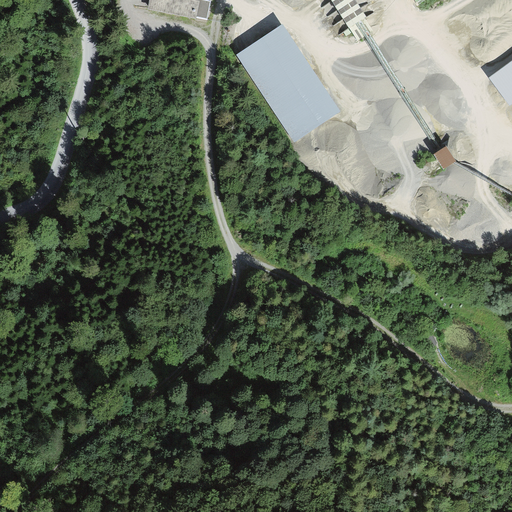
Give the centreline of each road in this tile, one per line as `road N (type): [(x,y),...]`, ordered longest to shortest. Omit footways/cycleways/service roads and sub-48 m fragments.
road 1 (track): [(127,0),(139,22),(208,40),(211,174),(235,264),(232,287),(219,322),(191,355),(14,511)]
road 2 (track): [(235,264),(277,273),(382,329),(472,402),(511,408)]
